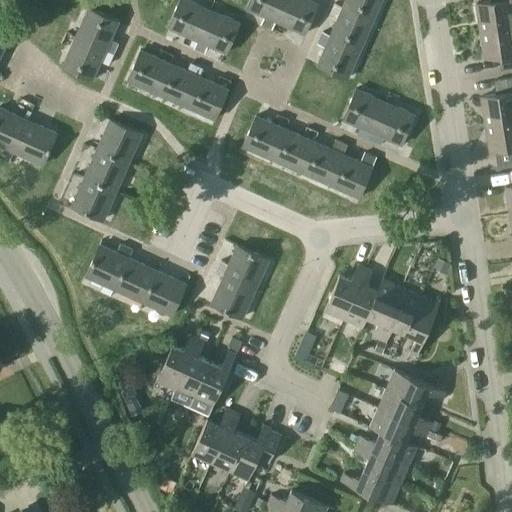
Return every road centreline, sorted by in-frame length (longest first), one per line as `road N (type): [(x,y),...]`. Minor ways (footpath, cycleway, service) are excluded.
road 1 (tertiary): [(145,511),(0,241)]
road 2 (residential): [(510,511),(465,219)]
road 3 (residential): [(465,219),(431,0)]
road 4 (residential): [(317,396),(266,374),(320,238)]
road 5 (residential): [(320,238),(207,187),(179,250)]
road 6 (residential): [(320,238),(465,219)]
